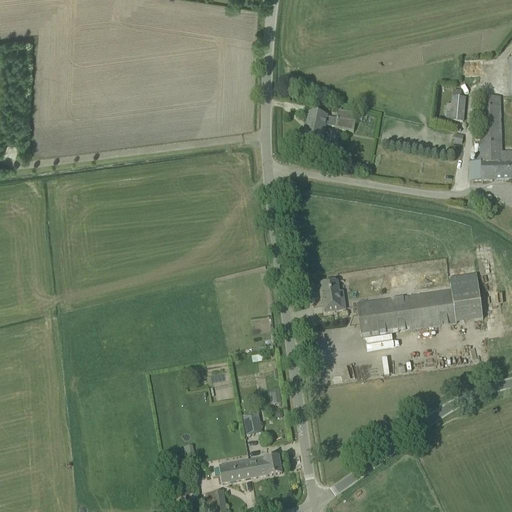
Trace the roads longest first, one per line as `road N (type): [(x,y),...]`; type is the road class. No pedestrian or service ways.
road 1 (unclassified): [(314,502),(264,168)]
road 2 (unclassified): [(314,502),(440,411),(511,380)]
road 3 (residential): [(264,168),(440,197)]
road 4 (unclassified): [(264,168),(274,0)]
